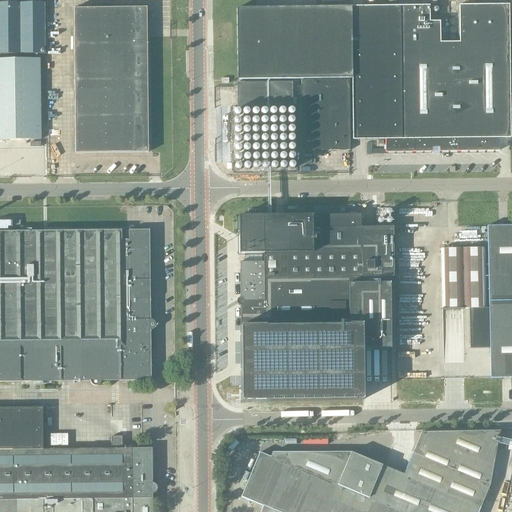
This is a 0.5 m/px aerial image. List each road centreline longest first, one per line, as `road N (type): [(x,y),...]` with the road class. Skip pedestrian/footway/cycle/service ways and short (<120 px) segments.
road 1 (unclassified): [(199,189),(511,185)]
road 2 (unclassified): [(203,421),(511,416)]
road 3 (tertiary): [(203,421),(199,189)]
road 4 (unclassified): [(0,185),(199,189)]
road 5 (tertiary): [(199,189),(197,0)]
